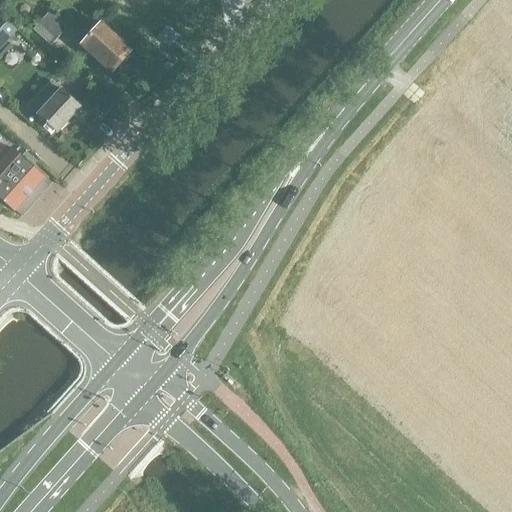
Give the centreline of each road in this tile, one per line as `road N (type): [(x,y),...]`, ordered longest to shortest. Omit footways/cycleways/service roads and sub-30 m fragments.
road 1 (tertiary): [(17,271),(249,13)]
road 2 (tertiary): [(316,141),(116,361)]
road 3 (tertiary): [(160,375),(252,255),(316,141)]
road 4 (unclassified): [(300,511),(160,375)]
road 5 (tertiary): [(316,141),(441,0)]
road 6 (tertiary): [(116,361),(0,499)]
road 7 (unclassified): [(141,398),(261,511)]
road 8 (tertiary): [(39,511),(141,398)]
